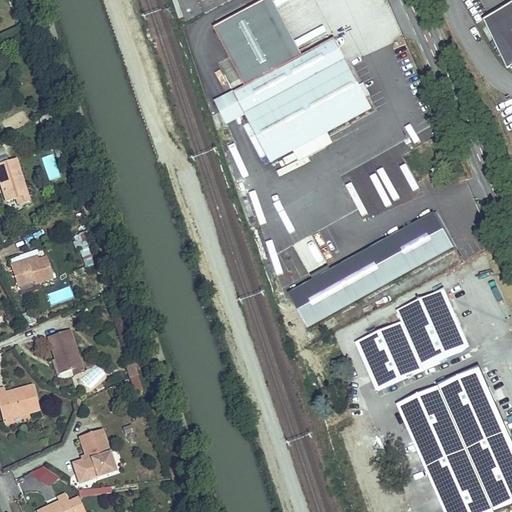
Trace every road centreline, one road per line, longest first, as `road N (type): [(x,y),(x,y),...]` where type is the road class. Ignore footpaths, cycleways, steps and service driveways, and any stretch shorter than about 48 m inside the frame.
road 1 (unknown): [(499,350),(417,379),(387,400),(438,511)]
road 2 (primary): [(412,0),(511,224)]
